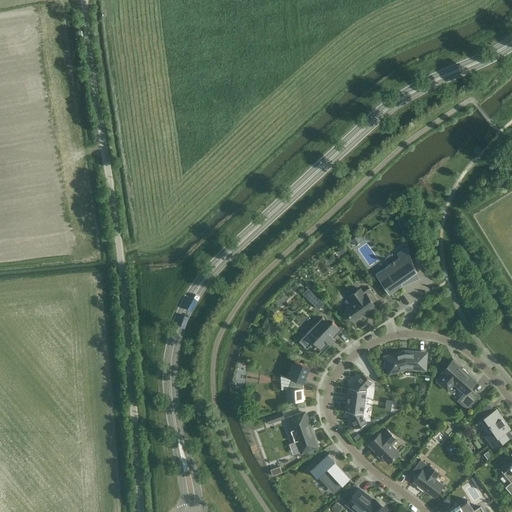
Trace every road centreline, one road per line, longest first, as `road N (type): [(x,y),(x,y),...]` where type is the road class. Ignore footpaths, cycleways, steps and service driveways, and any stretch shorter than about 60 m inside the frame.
road 1 (secondary): [(511,44),(406,96),(372,122),(200,283),(169,362),(174,426)]
road 2 (unclassified): [(142,511),(115,202),(85,0)]
road 3 (residential): [(426,511),(358,459),(332,426),(326,404),(336,369),(384,338),(427,335),(467,353),(511,403)]
